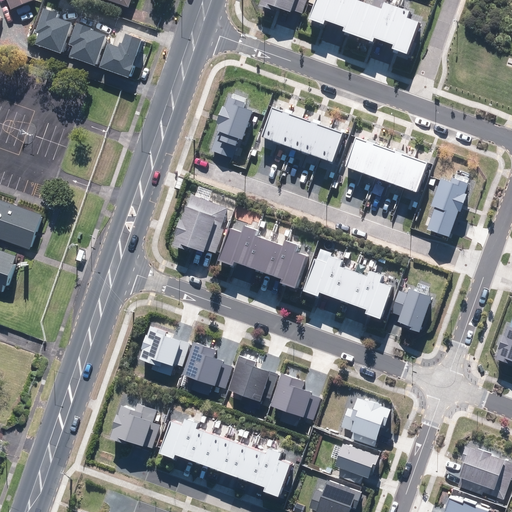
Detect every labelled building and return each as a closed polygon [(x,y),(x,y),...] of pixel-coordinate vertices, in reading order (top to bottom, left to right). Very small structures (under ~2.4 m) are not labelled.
[(264,0),(263,4),(277,9),(279,5),(293,10),(294,8),(303,11),(307,0),(264,0)] [(317,0),(311,16),(328,22),(329,19),(347,25),(346,29),(376,40),(377,36),(396,43),(395,47),(407,51),(419,20),(409,16),(411,10),(386,1),(384,7),(363,0),(317,0)] [(40,8),(34,6),(28,23),(34,25),(40,8)] [(113,30),(72,16),(63,41),(104,55),(113,30)] [(47,26),(37,22),(31,35),(42,39),(47,26)] [(249,99),(234,94),(215,146),(237,154),(243,137),(247,138),(258,107),(247,103),(249,99)] [(346,127),(275,103),(264,134),(335,159),(346,127)] [(429,157),(359,133),(348,164),(418,189),(429,157)] [(454,232),(474,177),(447,168),(428,222),(454,232)] [(230,206),(195,193),(187,216),(183,215),(177,232),(180,233),(177,242),(193,248),(195,243),(214,250),(230,206)] [(0,251),(0,241),(26,251),(39,217),(0,201),(0,294),(2,295),(17,258),(0,251)] [(283,279),(299,285),(311,252),(300,248),(302,241),(289,236),(286,243),(259,233),(262,227),(248,222),(245,228),(233,223),(221,256),(237,262),(238,258),(285,275),(283,279)] [(368,310),(384,316),(396,283),(385,279),(387,272),(374,267),(371,274),(344,264),(347,258),(333,253),(330,259),(318,254),(306,287),(322,293),(323,289),(370,306),(368,310)] [(402,313),(399,319),(421,327),(434,293),(412,285),(409,292),(402,289),(395,310),(402,313)] [(511,319),(499,356),(511,360),(511,319)] [(154,323),(143,355),(155,360),(152,366),(173,374),(178,360),(183,362),(191,339),(171,331),(172,329),(154,323)] [(220,347),(197,338),(181,382),(210,393),(214,382),(223,385),(233,358),(218,352),(220,347)] [(266,361),(243,352),(226,396),(256,407),(260,396),(269,399),(279,372),(264,366),(266,361)] [(308,378),(285,370),(269,414),(298,425),(303,413),(312,417),(322,389),(306,384),(308,378)] [(341,430),(376,443),(384,421),(387,422),(393,406),(361,394),(356,407),(351,405),(341,430)] [(133,437),(156,446),(167,416),(157,413),(160,407),(141,400),(139,406),(126,401),(113,434),(132,441),(133,437)] [(187,420),(175,416),(163,448),(179,454),(180,451),(269,484),(268,487),(282,492),(294,459),(283,455),(285,450),(271,444),(269,450),(200,425),(202,420),(189,415),(187,420)] [(374,474),(382,452),(346,438),(337,461),(343,463),(339,472),(362,481),(366,471),(374,474)] [(467,457),(458,483),(483,491),(484,489),(504,495),(511,473),(511,456),(469,442),(464,456),(467,457)] [(364,488),(330,476),(316,511),(350,511),(355,502),(358,503),(364,488)] [(489,511),(492,507),(451,492),(446,507),(449,508),(447,511),(489,511)]
